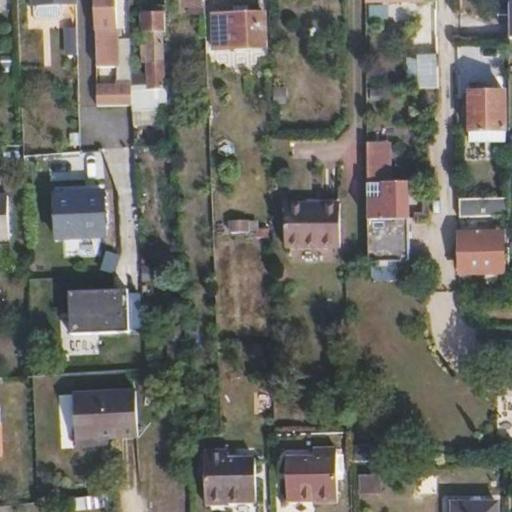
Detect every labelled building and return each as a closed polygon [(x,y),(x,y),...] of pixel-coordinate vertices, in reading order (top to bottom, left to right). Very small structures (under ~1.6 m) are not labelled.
[(119,0),(96,0),(98,68),(122,67),(119,0)] [(390,17),(390,3),(372,4),(372,17),(390,17)] [(216,53),(267,51),(266,18),(254,18),(253,15),(214,17),(216,53)] [(77,27),(66,27),(67,53),(78,52),(77,27)] [(172,110),(171,91),(166,91),(162,36),(147,36),(147,52),(143,52),(143,60),(148,60),(149,92),(159,93),(161,119),(177,119),(177,110),(172,110)] [(439,87),(439,56),(421,57),(421,87),(439,87)] [(145,88),(135,88),(135,92),(135,101),(146,102),(145,88)] [(135,92),(99,92),(100,108),(136,107),(135,101),(135,92)] [(471,93),(470,127),(507,128),(507,93),(471,93)] [(148,144),(146,102),(135,101),(136,107),(136,116),(138,144),(148,144)] [(507,128),(470,127),(470,142),(507,142),(507,128)] [(386,142),(368,142),(369,238),(369,262),(409,261),(409,183),(386,182),(386,142)] [(0,148),(0,158),(23,157),(22,146),(0,148)] [(102,193),(55,195),(56,236),(104,234),(102,193)] [(0,195),(0,251),(1,252),(1,240),(15,240),(13,200),(13,195),(0,195)] [(457,198),(458,216),(510,216),(510,198),(459,198),(457,198)] [(343,247),(342,204),(287,205),(288,248),(343,247)] [(254,231),(251,216),(229,221),(232,236),(254,231)] [(511,277),(511,263),(510,264),(510,246),(499,246),(499,235),(463,235),(463,277),(511,277)] [(135,332),(134,288),(70,289),(71,333),(135,332)] [(144,440),(143,388),(78,389),(79,441),(144,440)] [(286,455),(288,502),(315,502),(315,505),(338,505),(337,445),(313,446),(314,454),(286,455)] [(256,503),(256,456),(229,456),(229,447),(205,448),(207,507),(230,508),(230,504),(256,503)] [(360,473),(359,492),(382,493),(383,474),(360,473)]
